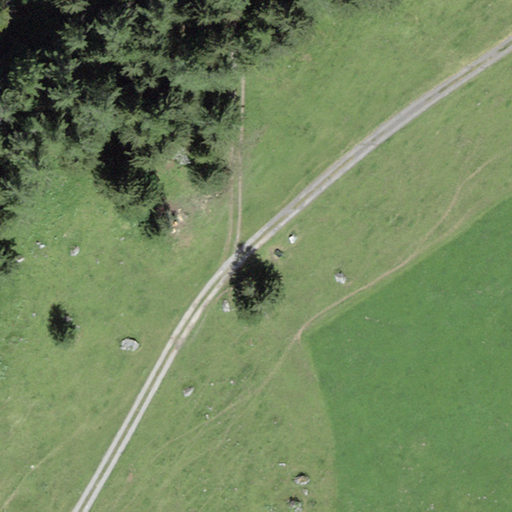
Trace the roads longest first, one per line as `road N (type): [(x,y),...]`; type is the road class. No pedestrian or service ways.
road 1 (track): [(77,511),(222,268),(433,89),(511,40)]
road 2 (track): [(230,261),(234,46),(251,0)]
